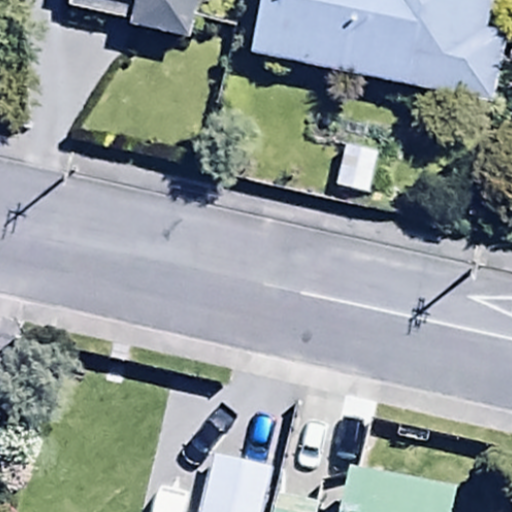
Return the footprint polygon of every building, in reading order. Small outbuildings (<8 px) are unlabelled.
[(185,39),(192,0),(63,0),(63,5),(123,16),(121,26),(185,39)] [(250,0),(240,46),(488,102),(504,31),(485,27),(490,0),(250,0)] [(211,408),(171,400),(160,452),(200,460),(211,408)] [(259,511),(269,468),(207,455),(194,511),(259,511)] [(445,511),(450,488),(345,466),(335,511),(445,511)] [(310,511),(312,507),(271,498),(267,511),(310,511)]
